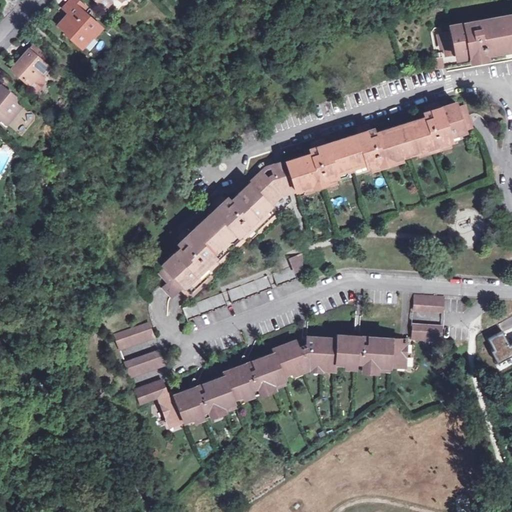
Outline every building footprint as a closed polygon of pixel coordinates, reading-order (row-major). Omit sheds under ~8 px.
[(58,25),(78,44),(89,32),(91,34),(98,25),(82,11),(85,7),(76,0),(69,0),(62,8),(70,15),(66,19),(65,18),(58,25)] [(493,50),(505,48),(505,45),(511,43),(511,11),(450,22),(452,30),(439,32),(442,47),(445,46),(446,55),(469,51),(470,54),(479,52),(480,55),(494,52),(493,50)] [(42,60),(45,56),(33,45),(12,69),(30,84),(40,72),(44,75),(50,68),(42,60)] [(434,58),(437,69),(445,67),(444,56),(434,58)] [(6,114),(11,118),(20,107),(16,104),(15,96),(3,87),(2,86),(4,83),(0,79),(0,118),(1,120),(6,114)] [(286,159),(295,188),(336,174),(335,170),(369,159),(370,164),(450,138),(449,133),(472,125),(465,104),(456,106),(455,102),(424,111),(426,116),(372,133),(371,128),(311,147),(312,150),(286,159)] [(6,124),(11,118),(6,114),(1,120),(6,124)] [(295,188),(286,159),(284,159),(263,166),(259,169),(265,174),(269,170),(281,166),(289,190),(293,189),(295,188)] [(289,191),(289,190),(281,166),(269,170),(265,174),(259,169),(229,198),(226,195),(224,197),(220,200),(224,204),(220,208),(216,205),(188,231),(190,233),(185,238),(182,236),(179,239),(177,241),(180,244),(160,262),(163,266),(158,271),(167,281),(176,291),(180,288),(183,284),(281,193),(289,191)] [(220,200),(224,197),(221,193),(212,201),(216,205),(220,208),(224,204),(220,200)] [(190,233),(188,231),(185,228),(176,235),(179,239),(182,236),(185,238),(190,233)] [(293,265),(295,271),(302,268),(302,264),(302,253),(299,255),(290,258),(293,265)] [(295,271),(293,265),(285,267),(273,272),(277,285),(297,278),(295,271)] [(233,302),(273,287),(267,274),(228,289),(233,302)] [(176,291),(167,281),(161,286),(170,296),(176,291)] [(183,284),(180,288),(188,297),(192,293),(183,284)] [(170,300),(176,306),(186,296),(179,290),(170,300)] [(222,291),(221,291),(181,306),(185,317),(186,320),(227,304),(222,291)] [(414,308),(443,310),(444,295),(415,294),(414,308)] [(115,334),(120,348),(153,336),(151,330),(148,322),(115,334)] [(412,337),(440,339),(441,324),(413,323),(412,337)] [(511,337),(507,328),(493,335),(499,345),(496,347),(502,358),(511,352),(511,337)] [(406,366),(408,341),(403,340),(403,336),(359,334),(354,333),(335,332),(335,336),(305,334),(305,341),(298,344),(295,337),(272,347),(273,349),(252,358),(246,360),(240,358),(238,363),(221,370),(222,373),(202,381),(197,383),(191,380),(189,386),(174,392),(168,394),(166,390),(161,378),(135,388),(140,403),(156,398),(168,426),(192,417),(193,421),(208,415),(209,417),(225,410),(224,406),(236,401),(235,398),(308,369),(335,371),(335,366),(355,368),(355,370),(378,372),(378,365),(406,366)] [(305,341),(305,334),(304,334),(295,337),(298,344),(305,341)] [(130,375),(163,363),(157,349),(125,361),(130,375)]
